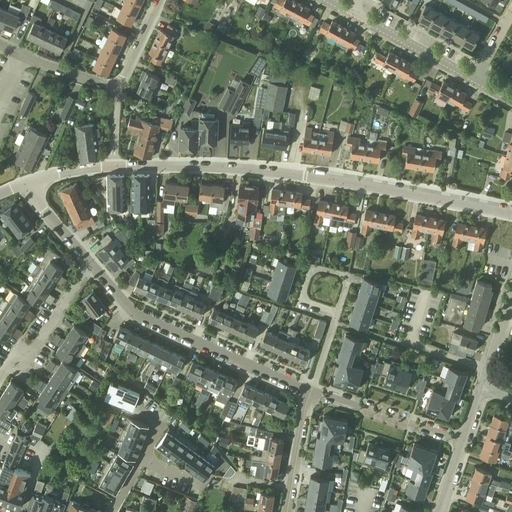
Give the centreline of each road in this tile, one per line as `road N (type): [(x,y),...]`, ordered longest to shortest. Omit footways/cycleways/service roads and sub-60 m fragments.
road 1 (residential): [(511,212),(300,177),(115,165)]
road 2 (residential): [(309,393),(139,316),(94,264)]
road 3 (residential): [(463,441),(309,393)]
road 4 (residential): [(0,381),(29,357),(94,264)]
road 5 (residential): [(472,78),(351,11)]
road 6 (residential): [(429,292),(413,347),(487,368)]
road 7 (residential): [(117,89),(0,45)]
road 8 (residential): [(286,511),(309,393)]
